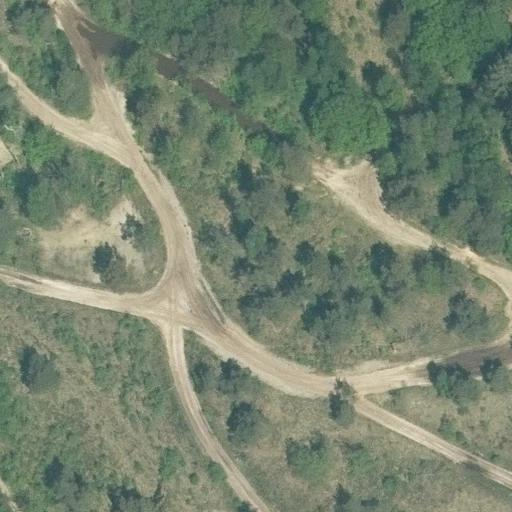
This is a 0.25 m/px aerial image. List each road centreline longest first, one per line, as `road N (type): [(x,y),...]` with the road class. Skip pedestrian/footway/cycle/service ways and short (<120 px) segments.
road 1 (track): [(0,76),(59,127),(126,153),(161,204),(180,255),(173,330),(184,393),(258,511)]
road 2 (track): [(511,354),(322,389),(255,365),(176,317),(0,277)]
road 3 (track): [(511,285),(394,228),(166,72),(73,27)]
road 4 (track): [(350,197),(390,146),(511,53)]
road 5 (track): [(511,482),(322,389)]
road 6 (track): [(126,153),(55,0)]
